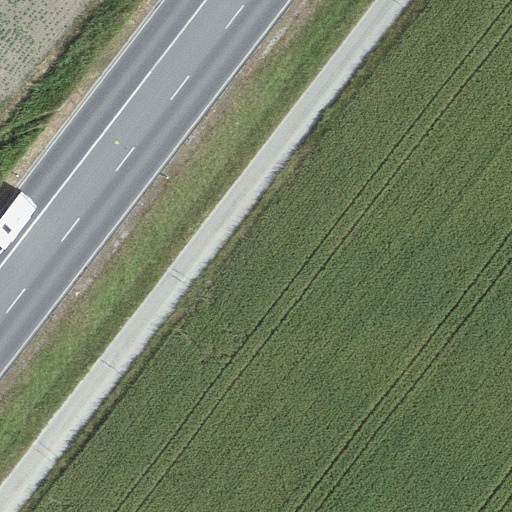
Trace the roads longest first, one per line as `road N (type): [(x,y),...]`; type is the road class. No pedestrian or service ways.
road 1 (track): [(0,511),(396,0)]
road 2 (primary): [(223,0),(0,289)]
